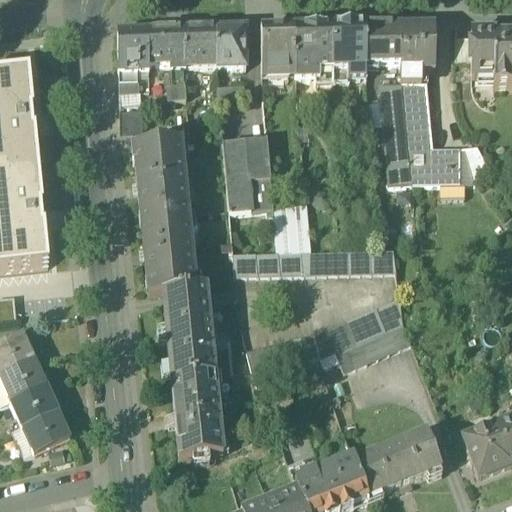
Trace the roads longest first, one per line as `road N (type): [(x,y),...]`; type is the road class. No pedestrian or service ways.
road 1 (secondary): [(122,479),(80,53),(85,0)]
road 2 (residential): [(122,479),(0,503)]
